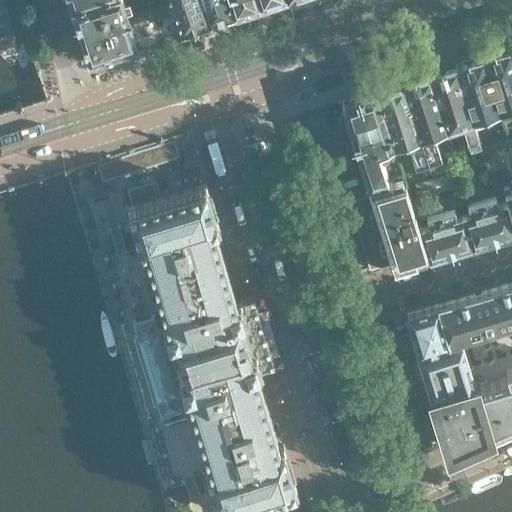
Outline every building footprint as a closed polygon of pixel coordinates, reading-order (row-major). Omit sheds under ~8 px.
[(0,0),(0,51),(2,54),(4,55),(7,57),(9,58),(10,56),(11,53),(12,51),(13,48),(13,45),(13,41),(13,38),(12,35),(1,0),(0,0)] [(126,19),(119,0),(97,0),(72,8),(72,10),(73,10),(75,17),(78,26),(80,34),(126,19)] [(207,20),(199,0),(169,0),(171,4),(180,29),(207,20)] [(234,11),(229,0),(199,0),(207,20),(234,11)] [(260,2),(259,0),(229,0),(234,11),(260,3),(260,2)] [(89,60),(180,29),(171,4),(126,19),(80,34),(89,60)] [(511,104),(511,60),(507,47),(500,49),(499,49),(489,52),(489,53),(481,55),(499,109),(511,104)] [(499,109),(481,55),(473,58),(470,59),(462,61),(462,62),(454,64),(471,118),(499,109)] [(471,118),(454,64),(428,73),(446,127),(458,123),(467,151),(481,147),(471,118)] [(446,127),(428,73),(402,82),(427,164),(431,176),(446,171),(434,131),(446,127)] [(427,164),(402,82),(375,90),(392,145),(405,141),(414,169),(427,164)] [(392,145),(375,90),(373,91),(363,95),(363,94),(353,97),(354,98),(343,101),(341,101),(342,103),(349,126),(349,127),(353,140),(356,150),(360,163),(361,163),(367,183),(366,183),(367,185),(388,178),(379,150),(392,145)] [(174,139),(97,163),(102,179),(178,155),(174,139)] [(251,354),(241,318),(245,317),(245,316),(241,300),(240,300),(235,301),(213,226),(218,225),(218,224),(216,217),(215,217),(207,190),(208,189),(206,182),(205,182),(205,181),(204,182),(200,169),(174,177),(174,176),(167,178),(171,192),(160,196),(155,180),(127,188),(131,203),(126,205),(128,213),(129,213),(132,222),(122,225),(125,233),(135,230),(137,240),(136,240),(138,245),(137,246),(135,246),(127,249),(116,252),(114,252),(115,253),(107,255),(106,255),(104,255),(120,310),(121,310),(124,321),(123,322),(122,321),(120,322),(148,416),(150,415),(152,414),(155,425),(155,426),(171,480),(173,479),(181,477),(192,474),(193,473),(201,471),(203,470),(205,470),(206,475),(207,475),(215,502),(214,502),(217,511),(222,509),(222,511),(260,511),(293,502),(289,489),(296,487),(295,487),(296,487),(294,479),(293,479),(285,452),(283,444),(278,445),(256,370),(261,369),(260,369),(261,368),(256,353),(256,352),(251,354)] [(426,250),(416,218),(401,174),(388,178),(367,185),(367,186),(368,186),(370,192),(347,199),(368,268),(391,261),(393,268),(416,261),(414,254),(426,250)] [(511,189),(509,190),(508,187),(502,188),(504,192),(511,220),(511,189)] [(511,232),(511,220),(504,192),(460,205),(472,244),(474,244),(474,243),(511,232)] [(472,244),(460,205),(416,218),(426,250),(428,257),(431,256),(470,245),(472,244)] [(511,323),(511,281),(450,300),(448,301),(438,304),(406,313),(418,352),(460,339),(511,323)] [(511,373),(474,385),(460,339),(418,352),(419,354),(419,355),(431,395),(432,395),(433,398),(432,398),(447,446),(448,452),(489,434),(488,433),(492,432),(511,423),(511,373)]
